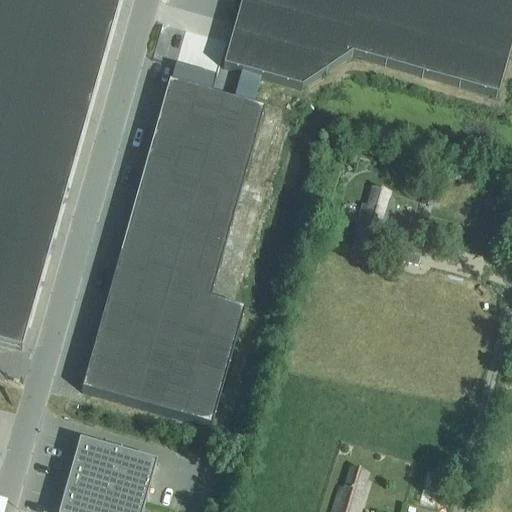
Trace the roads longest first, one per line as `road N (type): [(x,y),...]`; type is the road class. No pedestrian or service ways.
road 1 (unclassified): [(151,0),(6,511)]
road 2 (track): [(463,511),(511,330)]
